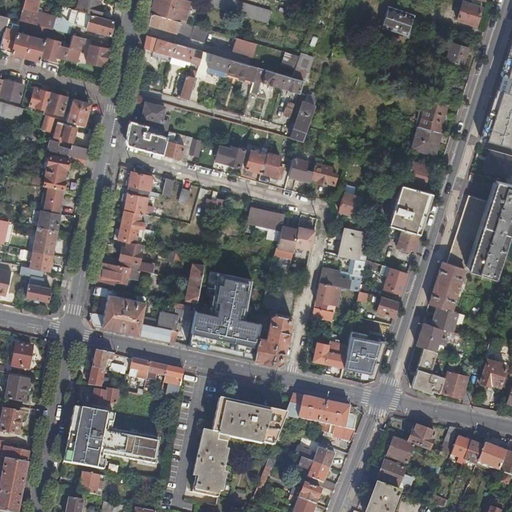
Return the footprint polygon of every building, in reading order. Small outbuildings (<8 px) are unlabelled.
[(36,12),(40,0),(39,0),(24,0),(22,8),(36,12)] [(98,4),(99,0),(77,0),(75,10),(99,17),(102,5),(98,4)] [(173,0),(152,0),(150,12),(180,21),(187,23),(189,17),(181,15),(182,13),(172,10),(173,0)] [(203,0),(202,4),(267,23),(271,10),(242,2),(236,0),(203,0)] [(481,7),(463,1),(457,19),(475,25),(481,7)] [(113,20),(112,20),(99,17),(75,10),(46,2),(44,6),(56,9),(68,21),(85,25),(85,28),(110,35),(113,20)] [(413,15),(388,6),(381,25),(407,34),(413,15)] [(30,23),(48,28),(51,29),(54,17),(36,12),(22,8),(19,20),(30,23)] [(180,21),(150,12),(148,25),(176,33),(177,31),(179,32),(180,29),(177,28),(180,21)] [(18,25),(17,26),(29,29),(30,23),(19,20),(18,25)] [(187,23),(180,21),(177,28),(180,29),(179,32),(177,31),(176,33),(190,37),(199,40),(202,28),(187,23)] [(0,47),(0,50),(11,53),(16,32),(17,26),(18,25),(12,24),(11,29),(5,27),(4,31),(0,47)] [(202,28),(199,40),(232,50),(236,37),(227,35),(202,28)] [(11,53),(38,61),(44,40),(16,32),(11,53)] [(84,47),(86,39),(72,35),(68,48),(65,59),(76,62),(76,60),(79,49),(83,50),(84,47)] [(175,43),(146,35),(143,48),(153,51),(172,57),(175,43)] [(256,43),(236,37),(232,50),(252,56),(256,43)] [(55,56),(65,59),(68,48),(58,45),(59,42),(46,38),(42,56),(54,60),(55,56)] [(467,47),(451,41),(445,59),(462,64),(467,47)] [(203,51),(175,43),(172,57),(199,64),(200,58),(203,51)] [(256,43),(252,56),(279,64),(283,51),(256,43)] [(104,66),(108,48),(90,45),(89,48),(86,62),(104,66)] [(89,48),(84,47),(83,50),(79,49),(76,60),(86,62),(89,48)] [(511,49),(508,60),(506,60),(504,68),(501,75),(502,75),(498,90),(501,91),(499,97),(497,96),(491,117),(488,116),(481,139),(511,147),(511,49)] [(211,54),(203,51),(200,58),(209,61),(211,54)] [(295,66),(299,56),(283,51),(279,64),(277,72),(283,74),(292,77),(295,66)] [(313,56),(300,52),(299,56),(295,66),(307,70),(308,70),(313,56)] [(200,58),(199,64),(197,69),(195,76),(204,78),(206,72),(208,67),(226,72),(230,59),(211,54),(209,61),(200,58)] [(253,80),(256,67),(230,59),(226,72),(253,80)] [(304,80),(307,70),(295,66),(292,77),(302,80),(304,80)] [(195,76),(197,69),(191,67),(190,70),(187,69),(179,96),(188,99),(195,76)] [(224,77),(226,72),(208,67),(206,72),(224,77)] [(283,74),(277,72),(256,67),(253,80),(250,91),(257,93),(260,82),(280,88),(283,74)] [(292,77),(283,74),(280,88),(298,93),(302,80),(292,77)] [(22,84),(4,79),(0,92),(0,96),(17,102),(22,84)] [(44,109),(49,92),(33,88),(29,105),(44,109)] [(44,109),(44,110),(62,115),(67,97),(49,92),(44,109)] [(314,105),(317,97),(311,95),(307,93),(304,101),(314,105)] [(439,132),(447,104),(426,98),(417,126),(439,132)] [(89,104),(72,99),(66,121),(77,124),(83,126),(89,104)] [(0,114),(20,120),(22,108),(20,107),(0,100),(0,114)] [(144,101),(138,122),(146,125),(158,128),(164,107),(144,101)] [(289,117),(294,103),(288,101),(283,115),(289,117)] [(303,101),(290,138),(297,140),(302,141),(307,126),(314,105),(304,101),(303,101)] [(66,121),(58,119),(58,121),(76,127),(77,124),(66,121)] [(138,122),(129,120),(125,138),(126,142),(128,144),(130,145),(162,154),(167,137),(145,130),(146,125),(138,122)] [(64,146),(62,153),(75,157),(86,159),(88,149),(71,144),(76,127),(58,121),(53,139),(57,140),(56,143),(58,144),(58,145),(64,146)] [(434,154),(440,133),(439,132),(417,126),(411,148),(434,154)] [(167,137),(162,154),(186,161),(193,137),(186,135),(183,146),(176,144),(177,141),(173,140),(175,132),(168,131),(167,137)] [(230,147),(226,147),(219,145),(215,160),(240,167),(244,149),(230,146),(230,147)] [(245,168),(261,172),(266,153),(251,149),(249,160),(247,159),(245,168)] [(511,156),(491,149),(484,170),(506,177),(511,158),(511,156)] [(266,153),(261,172),(271,175),(270,177),(277,179),(278,177),(280,177),(283,166),(277,165),(280,155),(274,153),(273,154),(266,152),(266,153)] [(47,186),(62,190),(63,188),(64,188),(65,188),(66,182),(65,181),(64,180),(65,178),(64,178),(66,168),(67,168),(67,167),(68,167),(69,166),(70,160),(70,159),(68,159),(69,158),(49,155),(43,185),(47,186)] [(85,166),(86,159),(75,157),(74,164),(85,166)] [(292,158),(288,174),(309,180),(310,178),(312,172),(304,170),(306,161),(292,158)] [(404,185),(423,190),(430,166),(411,161),(404,185)] [(312,172),(310,178),(317,180),(317,182),(325,185),(326,183),(333,185),(336,174),(325,171),(326,166),(314,163),(312,172)] [(130,171),(127,186),(148,191),(149,191),(149,189),(150,187),(152,177),(130,171)] [(33,176),(31,182),(39,184),(41,178),(33,176)] [(173,180),(166,178),(163,192),(159,191),(159,194),(169,196),(173,180)] [(511,224),(511,184),(496,180),(490,201),(469,195),(447,262),(464,267),(495,277),(511,224)] [(402,229),(419,233),(432,193),(423,190),(404,185),(400,184),(395,200),(387,224),(402,229)] [(58,213),(62,190),(47,186),(43,210),(58,213)] [(148,191),(127,186),(124,201),(146,205),(148,191)] [(185,201),(189,189),(181,187),(178,199),(185,201)] [(338,211),(354,215),(361,197),(343,193),(338,211)] [(215,200),(211,199),(205,198),(204,208),(213,210),(215,200)] [(213,210),(213,213),(222,214),(225,199),(216,198),(215,200),(213,210)] [(124,201),(122,210),(144,214),(144,210),(150,211),(151,206),(146,205),(124,201)] [(150,211),(149,216),(159,218),(160,208),(151,206),(150,211)] [(250,207),(246,222),(272,228),(280,229),(281,226),(281,224),(284,215),(250,207)] [(57,231),(60,214),(58,213),(43,210),(40,210),(37,227),(42,228),(57,231)] [(144,214),(122,210),(117,240),(120,240),(140,244),(144,223),(147,223),(148,216),(144,214)] [(280,229),(278,240),(293,243),(296,229),(290,228),(281,226),(280,229)] [(53,255),(57,231),(42,228),(37,227),(32,251),(53,255)] [(296,229),(293,243),(311,247),(311,245),(309,242),(307,238),(306,235),(307,232),(308,229),(296,227),(296,229)] [(362,231),(350,228),(344,227),(338,255),(356,259),(362,231)] [(270,239),(278,240),(280,229),(272,228),(270,239)] [(407,248),(414,250),(419,233),(402,229),(396,248),(406,251),(407,248)] [(121,259),(120,266),(138,270),(148,272),(151,272),(152,265),(139,262),(141,245),(140,244),(120,240),(118,259),(121,259)] [(278,240),(275,248),(291,251),(292,246),(293,243),(278,240)] [(49,271),(53,255),(32,251),(29,267),(44,270),(49,271)] [(183,264),(185,254),(175,252),(173,262),(183,264)] [(193,264),(202,265),(204,257),(195,255),(193,264)] [(360,283),(364,261),(358,260),(355,274),(338,271),(338,269),(326,266),(325,268),(321,268),(318,281),(339,286),(358,290),(360,283)] [(447,262),(443,260),(429,304),(436,306),(451,310),(464,267),(447,262)] [(120,266),(101,262),(97,281),(113,284),(114,282),(126,284),(127,277),(137,279),(138,270),(120,266)] [(187,305),(195,307),(202,265),(193,264),(192,263),(184,300),(187,300),(187,305)] [(383,288),(400,293),(407,272),(390,267),(381,264),(379,273),(387,276),(383,288)] [(19,274),(24,275),(30,276),(42,278),(44,270),(29,267),(21,266),(19,274)] [(0,269),(0,294),(4,295),(9,272),(0,269)] [(188,345),(219,352),(233,276),(217,272),(210,312),(194,310),(192,320),(188,345)] [(42,278),(30,276),(29,284),(40,286),(42,278)] [(251,359),(255,338),(258,324),(243,322),(251,280),(233,276),(219,352),(251,359)] [(318,281),(313,307),(325,310),(326,303),(335,305),(339,286),(318,281)] [(265,283),(260,313),(266,314),(268,307),(274,308),(278,286),(265,283)] [(374,286),(360,283),(358,290),(369,293),(372,294),(374,286)] [(50,288),(40,286),(29,284),(28,284),(25,297),(48,302),(50,288)] [(146,296),(136,294),(135,300),(115,296),(116,290),(96,286),(95,293),(107,295),(103,315),(91,313),(90,318),(94,325),(127,332),(138,334),(140,323),(146,296)] [(357,299),(368,302),(369,293),(358,290),(357,299)] [(388,315),(393,316),(398,301),(381,295),(376,311),(378,312),(377,314),(388,317),(388,315)] [(181,317),(192,320),(194,310),(195,307),(187,305),(184,305),(181,317)] [(451,310),(436,306),(432,321),(437,323),(443,324),(444,321),(454,324),(455,321),(458,312),(451,310)] [(313,307),(311,315),(331,320),(333,311),(325,310),(313,307)] [(140,323),(138,334),(175,342),(179,323),(176,322),(177,316),(177,315),(160,312),(156,326),(146,324),(146,320),(142,319),(141,323),(140,323)] [(255,338),(251,359),(275,364),(281,360),(291,316),(275,312),(270,315),(264,339),(255,338)] [(461,323),(463,314),(458,312),(455,321),(461,323)] [(423,323),(416,344),(423,347),(442,352),(448,331),(441,329),(442,329),(436,327),(430,325),(423,323)] [(343,367),(355,369),(354,375),(373,379),(385,342),(364,336),(364,333),(350,330),(347,344),(343,367)] [(312,361),(323,363),(327,343),(316,341),(312,361)] [(327,343),(323,363),(343,367),(347,344),(330,341),(329,344),(327,343)] [(10,362),(9,365),(27,368),(32,347),(14,343),(13,346),(16,346),(12,363),(10,362)] [(431,390),(439,392),(441,384),(443,378),(450,355),(442,352),(423,347),(411,385),(430,392),(431,390)] [(95,350),(91,367),(104,370),(105,365),(106,360),(111,361),(113,354),(95,350)] [(443,378),(441,384),(442,384),(444,384),(442,392),(461,397),(468,374),(465,373),(464,376),(447,372),(447,373),(445,372),(451,355),(450,355),(443,378)] [(121,369),(129,371),(130,369),(132,358),(124,357),(121,369)] [(149,362),(132,358),(130,369),(147,372),(149,362)] [(490,383),(506,388),(510,373),(503,371),(505,364),(487,359),(479,381),(489,384),(490,383)] [(166,366),(149,362),(147,372),(146,378),(155,380),(156,374),(164,376),(166,366)] [(105,365),(104,370),(128,375),(129,371),(121,369),(110,366),(105,365)] [(180,385),(183,370),(166,366),(164,376),(163,382),(169,383),(180,385)] [(91,367),(87,384),(106,388),(107,382),(102,381),(104,370),(91,367)] [(511,404),(511,367),(510,373),(506,388),(501,401),(511,404)] [(9,377),(5,399),(23,402),(28,380),(9,377)] [(166,393),(178,395),(180,385),(169,383),(166,393)] [(117,390),(106,388),(106,392),(94,389),(91,406),(103,409),(104,402),(115,404),(117,390)] [(462,404),(469,405),(472,393),(466,391),(462,404)] [(353,415),(355,407),(296,394),(294,403),(301,404),(298,418),(336,426),(330,443),(347,450),(355,430),(354,430),(356,420),(353,415)] [(261,442),(272,445),(284,415),(217,401),(211,431),(202,430),(192,475),(195,476),(191,492),(217,497),(218,491),(221,491),(225,472),(223,472),(227,449),(225,448),(227,437),(260,444),(261,442)] [(73,407),(68,431),(157,449),(159,439),(110,429),(113,415),(73,407)] [(0,424),(0,431),(17,435),(22,412),(3,409),(0,424)] [(412,432),(408,441),(428,450),(434,433),(416,426),(414,432),(412,432)] [(279,442),(284,429),(280,427),(275,441),(279,442)] [(457,429),(449,427),(440,451),(447,454),(457,429)] [(154,464),(157,449),(68,431),(62,462),(103,470),(105,461),(101,460),(102,454),(154,464)] [(407,443),(392,437),(385,455),(406,464),(413,445),(407,443)] [(463,460),(470,441),(457,437),(448,460),(454,462),(456,457),(463,460)] [(511,440),(510,440),(505,451),(498,470),(503,473),(500,481),(508,484),(511,476),(511,475),(511,440)] [(0,456),(27,462),(29,451),(10,448),(10,444),(0,441),(0,456)] [(483,446),(470,441),(463,460),(462,463),(464,463),(466,461),(476,465),(477,462),(483,446)] [(335,454),(336,449),(320,443),(318,447),(335,454)] [(484,443),(483,446),(477,462),(498,470),(505,451),(484,443)] [(273,468),(280,450),(272,447),(265,465),(270,467),(273,468)] [(301,458),(329,468),(335,454),(318,447),(315,454),(298,447),(295,455),(301,458)] [(0,510),(8,511),(17,511),(27,462),(0,456),(0,474),(2,475),(0,483),(0,510)] [(324,480),(329,468),(301,458),(298,466),(309,470),(307,476),(323,483),(324,480)] [(402,474),(404,467),(384,460),(377,478),(397,486),(399,482),(409,486),(412,477),(402,474)] [(258,483),(263,484),(270,467),(265,465),(258,483)] [(104,476),(82,472),(78,492),(101,496),(104,476)] [(305,480),(321,487),(323,483),(307,476),(305,480)] [(161,481),(140,477),(139,486),(159,490),(161,481)] [(334,492),(337,485),(324,480),(323,483),(321,487),(334,492)] [(390,511),(398,491),(376,482),(364,511),(390,511)] [(252,500),(257,501),(263,484),(258,483),(252,500)] [(298,498),(314,504),(320,490),(304,483),(298,498)] [(58,484),(56,493),(71,495),(73,487),(58,484)] [(311,511),(314,504),(298,498),(290,495),(288,499),(296,503),(292,511),(311,511)] [(447,501),(432,495),(429,502),(444,508),(447,501)] [(79,511),(82,499),(68,497),(65,511),(79,511)] [(262,509),(264,504),(257,501),(252,500),(250,505),(262,509)] [(100,511),(103,511),(112,511),(114,504),(102,501),(100,511)]
